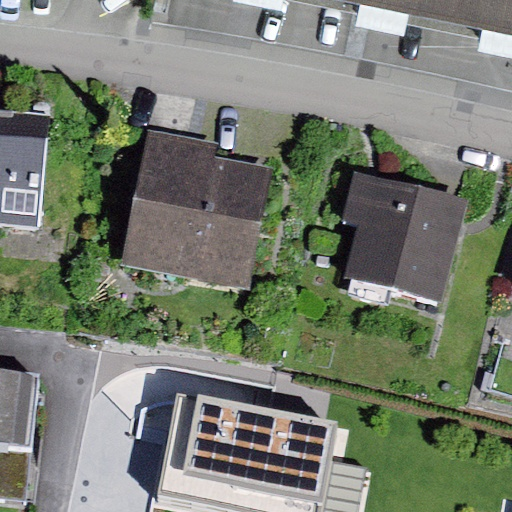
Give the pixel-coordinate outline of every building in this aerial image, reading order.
[(511,0),(376,0),(511,28),(511,0)] [(38,126),(0,122),(0,242),(28,245),(38,126)] [(210,153),(143,140),(118,276),(238,298),(260,180),(207,171),(210,153)] [(457,214),(343,187),(332,233),(351,238),(338,294),(433,316),(457,214)] [(0,440),(2,441),(0,465),(0,495),(24,498),(36,375),(0,371),(0,440)] [(271,410),(177,391),(157,493),(250,511),(319,511),(338,423),(271,410)]
